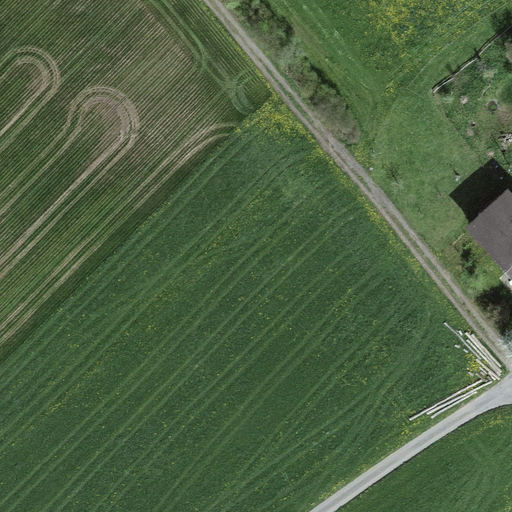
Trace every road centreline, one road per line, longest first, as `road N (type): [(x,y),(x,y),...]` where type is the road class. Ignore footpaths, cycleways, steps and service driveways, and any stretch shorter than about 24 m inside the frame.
road 1 (track): [(511,359),(210,0)]
road 2 (unclassified): [(511,384),(318,511)]
